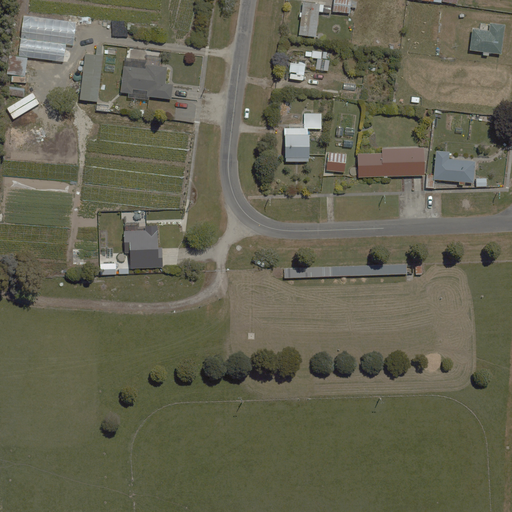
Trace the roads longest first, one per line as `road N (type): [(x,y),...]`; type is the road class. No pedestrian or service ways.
road 1 (residential): [(239,207),(272,228),(303,231),(511,222)]
road 2 (residential): [(239,207),(228,150),(247,0)]
